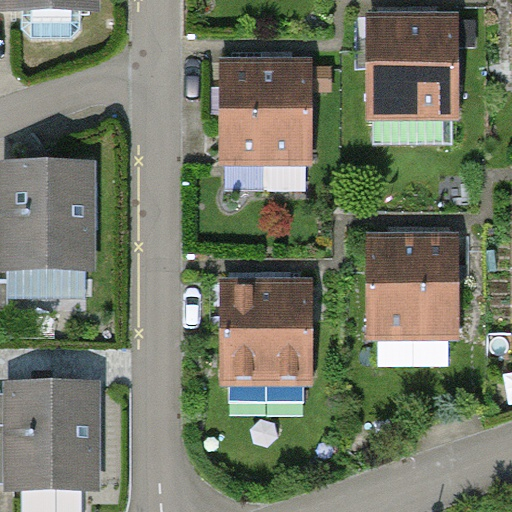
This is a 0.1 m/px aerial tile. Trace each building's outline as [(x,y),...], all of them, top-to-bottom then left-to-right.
[(102,0),(5,0),(6,43),(103,41),(102,0)] [(458,22),(367,22),(367,129),(458,128),(458,22)] [(313,67),(222,67),(222,173),(313,173),(313,67)] [(102,180),(6,182),(8,300),(105,299),(102,180)] [(458,244),(367,244),(367,351),(458,350),(458,244)] [(313,289),(222,289),(222,395),(313,395),(313,289)] [(101,511),(99,396),(2,398),(4,511),(101,511)]
